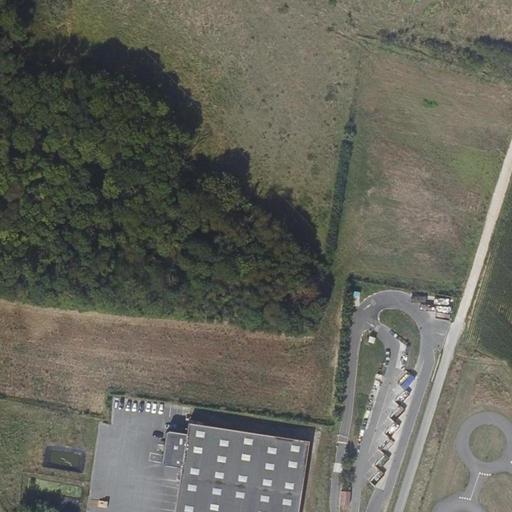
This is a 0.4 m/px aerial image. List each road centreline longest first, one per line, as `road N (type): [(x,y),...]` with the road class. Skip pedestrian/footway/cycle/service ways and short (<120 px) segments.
road 1 (residential): [(458,319),(398,511)]
road 2 (track): [(511,143),(458,319)]
